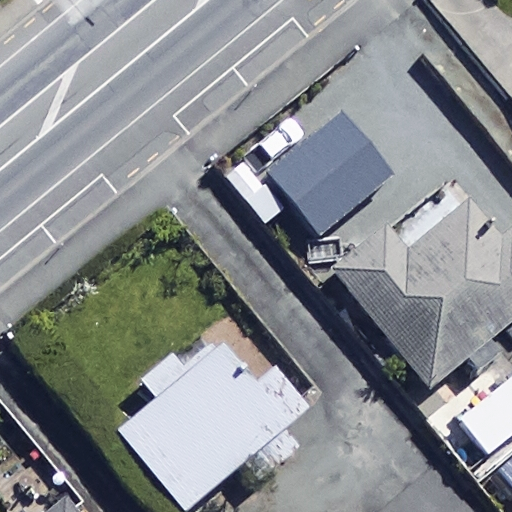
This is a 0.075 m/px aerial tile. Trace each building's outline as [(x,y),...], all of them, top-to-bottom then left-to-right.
[(266,171),(320,235),(395,173),(342,109),(266,171)] [(511,306),(511,255),(457,189),(390,244),(376,228),(322,273),(416,386),(511,306)] [(125,376),(137,390),(99,421),(169,508),(239,452),(254,471),(284,447),(267,425),(295,402),(228,318),(169,365),(158,350),(125,376)] [(511,490),(511,397),(483,360),(420,410),(494,505),(511,490)] [(64,511),(44,486),(11,511),(64,511)]
